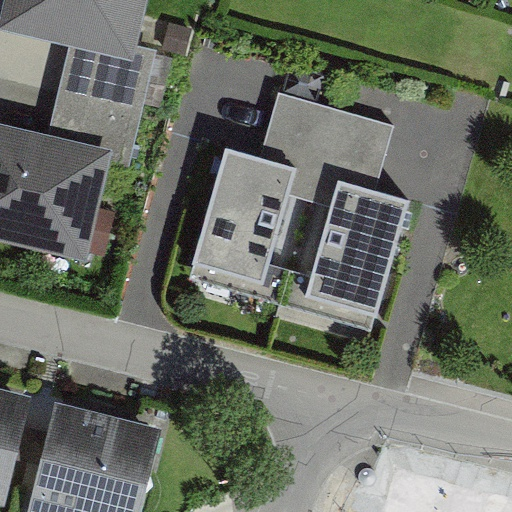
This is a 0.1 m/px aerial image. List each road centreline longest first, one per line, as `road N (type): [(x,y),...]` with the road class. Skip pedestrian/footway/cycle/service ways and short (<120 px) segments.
road 1 (residential): [(0,316),(332,400)]
road 2 (residential): [(332,400),(511,447)]
road 3 (residential): [(332,400),(287,511)]
